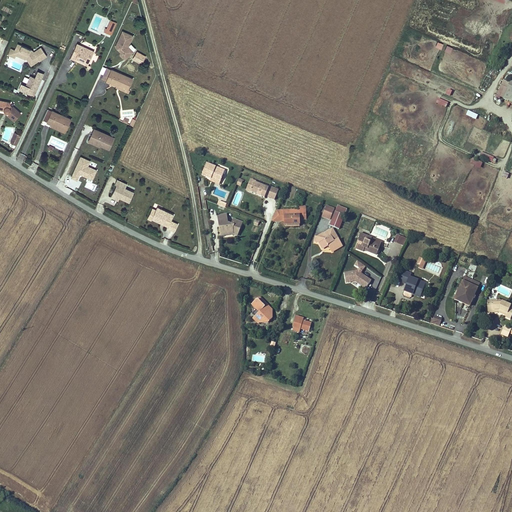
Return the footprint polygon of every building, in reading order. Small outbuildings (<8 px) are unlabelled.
[(117,22),(111,20),(107,28),(113,31),(117,22)] [(125,60),(133,52),(128,46),(133,36),(122,31),(115,47),(122,53),(120,55),(125,60)] [(77,43),(72,54),(90,62),(94,51),(77,43)] [(11,48),(8,55),(13,56),(14,53),(29,60),(31,62),(33,64),(39,60),(39,61),(47,56),(41,47),(34,52),(33,51),(17,44),(15,50),(11,48)] [(136,52),(133,59),(141,63),(145,56),(136,52)] [(14,53),(13,56),(15,58),(16,55),(31,62),(29,60),(14,53)] [(90,62),(72,54),(71,58),(88,66),(90,62)] [(107,81),(108,78),(111,69),(107,67),(102,79),(107,81)] [(111,69),(108,78),(112,79),(111,83),(116,85),(117,83),(128,88),(132,79),(111,69)] [(36,79),(41,81),(44,74),(39,72),(36,79)] [(511,73),(510,73),(507,79),(511,80),(510,83),(503,80),(501,85),(507,88),(503,98),(511,102),(511,73)] [(19,90),(34,97),(41,81),(36,79),(30,76),(26,86),(21,84),(19,90)] [(117,83),(116,85),(115,86),(128,92),(129,89),(128,88),(117,83)] [(449,103),(439,99),(437,104),(447,108),(449,103)] [(0,101),(0,110),(4,112),(4,113),(6,113),(7,114),(8,113),(9,114),(8,116),(15,121),(21,113),(13,107),(12,108),(10,106),(10,104),(0,101)] [(48,122),(53,124),(53,123),(67,129),(72,119),(54,110),(48,122)] [(53,123),(53,124),(52,126),(66,132),(67,129),(53,123)] [(94,129),(90,138),(101,143),(100,145),(109,149),(114,137),(94,129)] [(11,142),(16,145),(20,136),(15,133),(11,142)] [(101,143),(90,138),(88,142),(99,147),(100,145),(101,143)] [(495,164),(497,158),(481,153),(479,159),(495,164)] [(92,181),(97,170),(88,167),(90,161),(79,157),(71,178),(77,181),(79,175),(92,181)] [(472,158),(469,163),(480,168),(482,162),(472,158)] [(33,162),(29,168),(35,172),(39,165),(33,162)] [(203,174),(212,178),(213,176),(222,180),(226,170),(208,162),(203,174)] [(127,184),(117,179),(115,184),(116,184),(113,192),(120,196),(119,197),(120,198),(129,202),(134,192),(125,188),(127,184)] [(255,181),(250,192),(256,194),(256,193),(258,193),(258,195),(265,197),(265,196),(274,199),(278,190),(269,186),(268,188),(262,185),(263,184),(255,181)] [(120,196),(113,192),(111,197),(118,201),(120,198),(119,197),(120,196)] [(334,209),(326,206),(322,216),(330,219),(334,209)] [(347,210),(338,206),(330,226),(339,230),(347,210)] [(155,210),(151,218),(168,226),(167,228),(174,231),(178,224),(171,221),(173,215),(157,207),(155,210)] [(299,210),(288,210),(288,216),(284,216),(284,220),(284,222),(285,227),(300,226),(300,220),(306,220),(306,207),(299,207),(299,210)] [(147,218),(150,220),(151,218),(155,210),(152,208),(147,218)] [(288,216),(288,210),(276,211),(271,222),(273,222),(284,222),(284,220),(284,216),(288,216)] [(227,235),(233,234),(237,236),(242,223),(234,219),(232,224),(228,223),(227,217),(218,219),(219,223),(221,222),(221,226),(219,226),(220,233),(226,232),(227,235)] [(342,246),(332,229),(322,236),(323,238),(315,236),(313,242),(319,244),(322,248),(327,245),(332,252),(342,246)] [(372,238),(361,233),(355,249),(363,252),(364,251),(365,248),(368,249),(367,252),(376,256),(380,246),(370,242),(372,238)] [(397,234),(394,242),(404,246),(407,239),(397,234)] [(382,241),(372,238),(370,242),(380,246),(382,241)] [(427,261),(423,259),(420,265),(419,268),(422,270),(427,261)] [(423,270),(439,277),(443,268),(427,261),(423,270)] [(358,269),(356,271),(343,274),(345,283),(354,282),(364,289),(370,281),(359,273),(363,268),(359,265),(357,269),(358,269)] [(411,274),(402,270),(398,281),(407,284),(403,295),(404,296),(410,298),(411,297),(412,295),(413,295),(414,293),(421,295),(425,283),(410,277),(411,274)] [(456,297),(471,304),(480,284),(464,277),(456,297)] [(273,318),(273,309),(259,295),(256,295),(256,300),(251,304),(256,309),(259,309),(261,311),(253,318),(259,324),(260,323),(269,323),(273,318)] [(455,300),(470,306),(471,304),(456,297),(455,300)] [(502,310),(501,313),(507,315),(506,317),(511,319),(511,316),(511,307),(511,305),(498,299),(496,303),(493,304),(492,301),(487,301),(488,309),(493,309),(493,310),(500,309),(502,310)] [(304,318),(296,316),(293,327),(292,330),(299,333),(300,329),(309,332),(312,323),(303,320),(304,318)] [(431,324),(439,326),(442,319),(434,316),(433,320),(432,319),(431,322),(432,323),(431,324)] [(501,334),(507,337),(511,329),(504,326),(501,334)]
